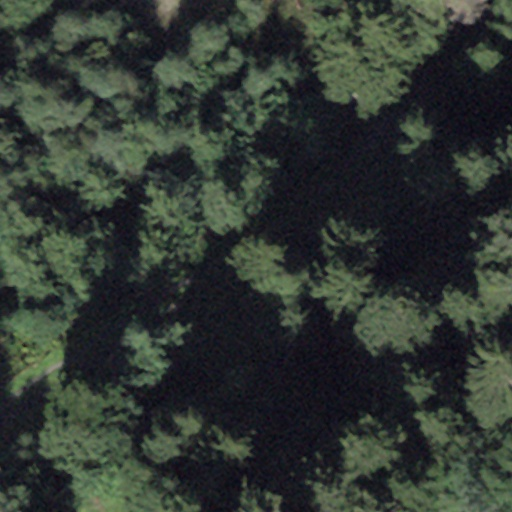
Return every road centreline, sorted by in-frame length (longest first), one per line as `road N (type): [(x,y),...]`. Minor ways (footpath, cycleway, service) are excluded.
road 1 (track): [(511,14),(498,40),(0,417)]
road 2 (track): [(115,0),(0,64)]
